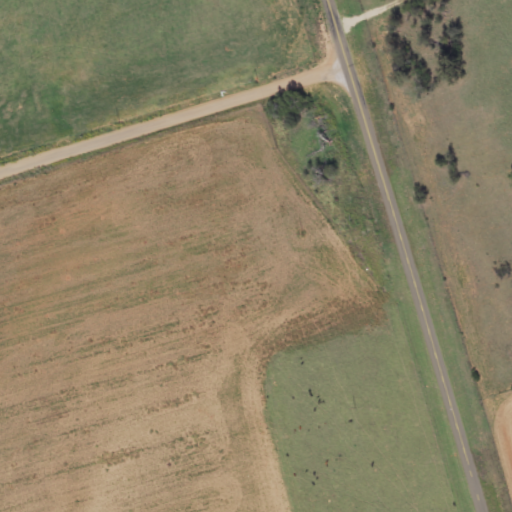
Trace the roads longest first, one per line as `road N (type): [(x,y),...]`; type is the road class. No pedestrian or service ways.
road 1 (tertiary): [(482,511),(328,0)]
road 2 (residential): [(349,66),(63,151)]
